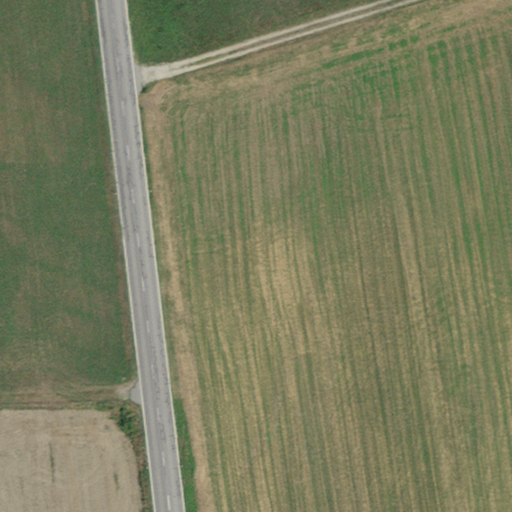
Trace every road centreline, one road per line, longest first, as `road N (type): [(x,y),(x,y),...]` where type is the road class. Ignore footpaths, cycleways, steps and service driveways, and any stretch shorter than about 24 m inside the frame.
road 1 (secondary): [(167,511),(108,0)]
road 2 (track): [(405,0),(118,85)]
